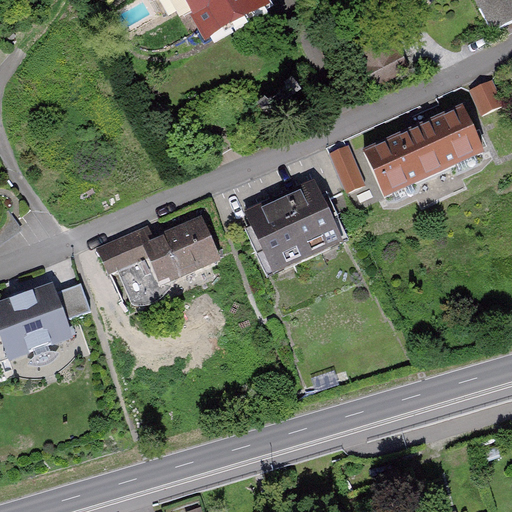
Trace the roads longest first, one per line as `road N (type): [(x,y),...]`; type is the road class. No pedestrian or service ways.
road 1 (residential): [(511,44),(403,100),(0,263)]
road 2 (secondary): [(511,368),(23,511)]
